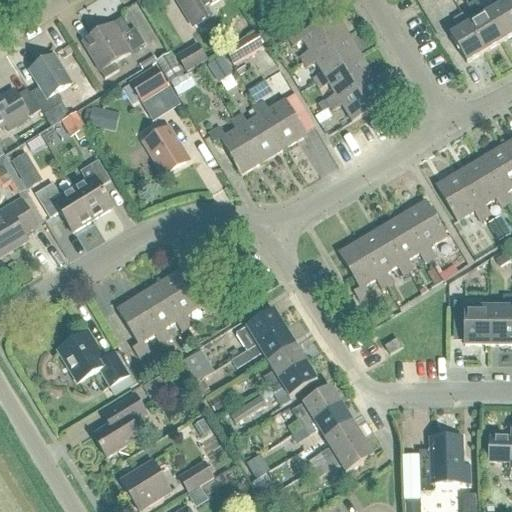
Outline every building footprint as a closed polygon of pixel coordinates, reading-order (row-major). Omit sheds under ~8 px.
[(208,11),(222,2),(220,0),(190,0),(192,3),(181,10),(194,31),(213,19),(208,11)] [(494,12),(485,18),(502,45),(511,39),(511,22),(498,0),(491,0),(488,2),(494,12)] [(498,0),(511,22),(511,1),(511,2),(510,0),(498,0)] [(469,13),(462,18),(484,56),(502,45),(485,18),(477,4),(467,10),(469,13)] [(300,60),(303,67),(349,39),(335,17),(300,38),(297,33),(287,39),(293,50),(303,45),(309,55),(300,60)] [(466,67),(484,56),(462,18),(453,23),(459,33),(450,39),(466,67)] [(86,54),(99,75),(104,84),(119,76),(113,67),(129,57),(119,40),(128,35),(120,23),(112,28),(111,28),(91,40),(96,48),(86,54)] [(256,36),(270,71),(290,63),(276,28),(256,36)] [(313,82),(316,88),(362,61),(349,39),(303,67),(306,72),(316,66),(322,76),(313,82)] [(207,63),(197,48),(177,60),(186,76),(207,63)] [(242,54),(230,59),(242,88),(255,83),(242,54)] [(156,65),(170,88),(184,79),(170,57),(156,65)] [(60,104),(58,105),(54,99),(68,90),(50,60),(29,73),(40,90),(30,96),(41,114),(51,130),(69,119),(60,104)] [(326,104),(329,110),(375,82),(362,61),(316,88),(320,93),(329,88),(335,98),(326,104)] [(168,92),(156,71),(129,86),(141,108),(168,92)] [(274,98),(296,81),(290,72),(267,89),(274,98)] [(388,104),(375,82),(329,110),(333,115),(342,109),(352,126),(388,104)] [(203,88),(209,117),(228,113),(222,84),(203,88)] [(41,114),(30,96),(28,93),(17,99),(14,93),(0,101),(0,132),(13,124),(16,129),(41,114)] [(263,104),(257,108),(285,153),(307,139),(285,103),(268,114),(263,104)] [(241,118),(236,121),(263,166),(285,153),(257,108),(251,111),(257,120),(246,127),(241,118)] [(94,111),(89,128),(116,134),(120,117),(94,111)] [(76,117),(65,124),(75,140),(85,133),(76,117)] [(225,140),(219,131),(208,137),(214,148),(220,144),(241,179),(263,166),(236,121),(230,124),(235,134),(225,140)] [(168,131),(144,146),(164,180),(189,165),(168,131)] [(58,139),(46,142),(52,165),(64,161),(58,139)] [(511,144),(501,151),(511,169),(511,144)] [(511,169),(501,151),(479,164),(506,209),(511,205),(511,204),(507,196),(511,193),(511,169)] [(11,166),(22,184),(37,175),(27,157),(11,166)] [(0,186),(5,183),(15,200),(25,194),(16,179),(16,180),(4,160),(0,162),(0,186)] [(79,175),(85,187),(74,193),(93,224),(113,212),(100,191),(110,185),(98,164),(87,171),(79,175)] [(479,164),(458,176),(485,222),(491,218),(485,209),(496,203),(501,212),(506,209),(479,164)] [(458,176),(435,190),(457,226),(474,216),(479,225),(485,222),(458,176)] [(74,193),(62,201),(53,187),(35,198),(50,222),(59,216),(72,237),(93,224),(74,193)] [(9,216),(0,221),(0,261),(28,245),(24,238),(37,230),(21,202),(6,211),(9,216)] [(426,205),(403,218),(430,263),(436,260),(430,251),(447,241),(426,205)] [(403,218),(382,231),(409,276),(414,273),(409,264),(419,258),(424,267),(430,263),(403,218)] [(382,231),(360,244),(387,289),(392,286),(387,277),(397,271),(403,280),(409,276),(382,231)] [(360,244),(338,257),(359,292),(353,296),(359,306),(371,299),(365,290),(376,284),(381,293),(387,289),(360,244)] [(496,263),(501,271),(511,265),(507,257),(496,263)] [(182,273),(160,287),(187,332),(193,329),(187,320),(204,309),(182,273)] [(160,287),(138,300),(166,345),(171,342),(166,333),(176,326),(181,335),(187,332),(160,287)] [(132,352),(138,362),(150,355),(144,346),(154,340),(160,349),(166,345),(138,300),(116,313),(138,348),(132,352)] [(465,350),(490,350),(490,313),(465,313),(465,306),(453,305),(453,331),(465,331),(465,350)] [(511,312),(490,313),(490,350),(511,349),(511,312)] [(242,347),(247,355),(285,332),(274,314),(236,337),(242,347)] [(262,358),(268,367),(296,349),(285,332),(247,355),(252,364),(262,358)] [(103,365),(86,337),(59,353),(80,387),(99,375),(110,392),(129,380),(115,357),(103,365)] [(396,343),(384,350),(388,359),(401,352),(396,343)] [(335,373),(343,370),(331,344),(323,348),(335,373)] [(263,382),(268,390),(306,367),(296,349),(268,367),(273,375),(263,382)] [(208,364),(187,377),(193,386),(213,374),(208,364)] [(234,426),(264,406),(274,399),(284,392),(290,402),(317,385),(306,367),(268,390),(258,397),(260,400),(231,419),(234,426)] [(145,392),(151,401),(174,387),(169,378),(145,392)] [(201,401),(210,396),(203,384),(194,390),(201,401)] [(309,417),(298,423),(287,431),(293,440),(304,432),(342,408),(330,390),(303,408),(309,417)] [(240,408),(253,400),(247,391),(234,399),(240,408)] [(216,414),(229,406),(222,395),(210,403),(216,414)] [(110,429),(93,440),(107,462),(141,441),(132,427),(147,419),(134,399),(103,418),(110,429)] [(319,434),(325,443),(352,426),(342,408),(304,432),(309,440),(319,434)] [(320,458),(325,466),(363,443),(352,426),(325,443),(330,452),(320,458)] [(511,433),(511,441),(490,441),(489,467),(511,468),(510,473),(511,473),(511,433)] [(432,454),(418,454),(420,496),(434,495),(434,488),(470,487),(469,469),(462,469),(461,441),(431,442),(432,454)] [(341,469),(346,478),(374,461),(363,443),(325,466),(309,476),(314,485),(330,475),(341,469)] [(234,460),(217,469),(223,480),(240,472),(234,460)] [(137,511),(145,511),(171,496),(152,465),(120,485),(137,511)] [(204,466),(179,482),(188,497),(214,481),(204,466)] [(419,511),(419,503),(404,504),(404,511),(419,511)]
